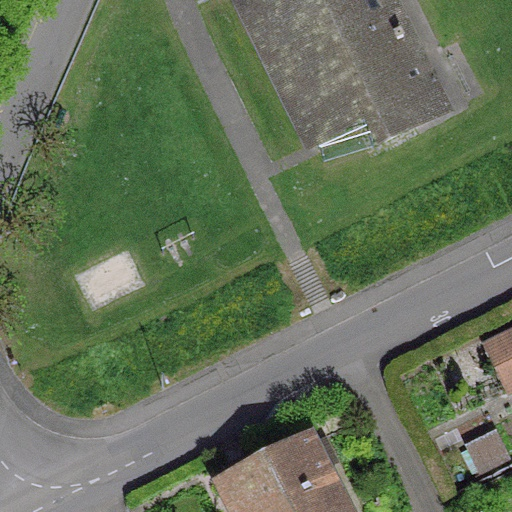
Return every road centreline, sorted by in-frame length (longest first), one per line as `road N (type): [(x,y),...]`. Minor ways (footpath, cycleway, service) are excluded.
road 1 (residential): [(511,270),(33,511)]
road 2 (residential): [(64,0),(0,150)]
